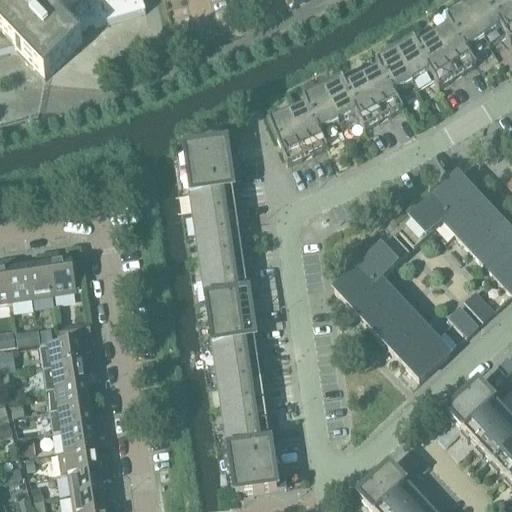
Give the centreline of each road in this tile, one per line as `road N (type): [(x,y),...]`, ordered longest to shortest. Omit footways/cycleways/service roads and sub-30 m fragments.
road 1 (unclassified): [(326,496),(284,223),(386,177),(511,103)]
road 2 (residential): [(0,233),(71,213),(96,213),(109,231),(150,511)]
road 3 (unclassified): [(404,425),(511,327)]
